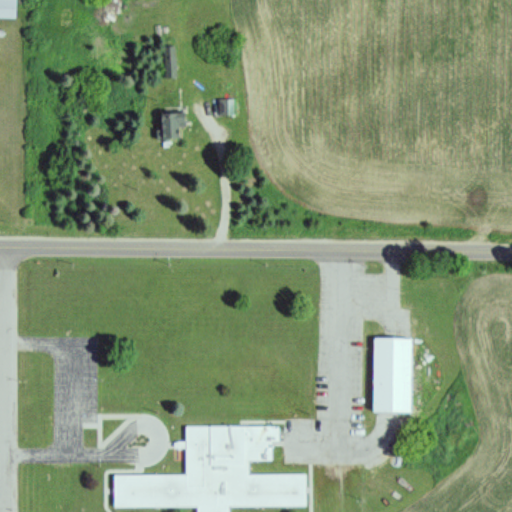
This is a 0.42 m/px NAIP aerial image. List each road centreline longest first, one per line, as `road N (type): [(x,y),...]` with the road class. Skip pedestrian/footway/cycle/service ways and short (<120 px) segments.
road 1 (secondary): [(511,257),(4,250)]
road 2 (residential): [(4,511),(4,250)]
